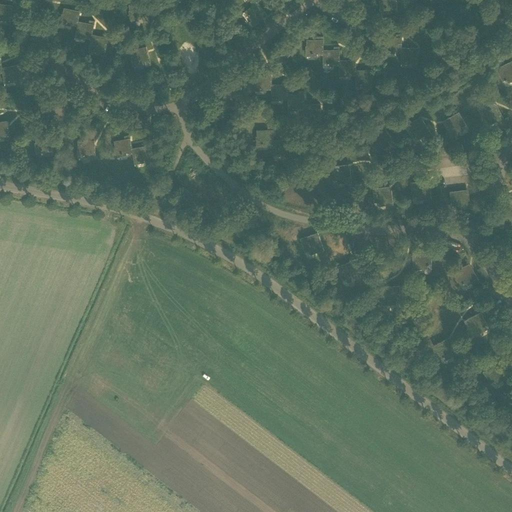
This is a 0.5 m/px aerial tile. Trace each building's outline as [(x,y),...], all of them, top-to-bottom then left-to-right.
[(396,0),(380,0),(381,13),(381,9),(385,9),(387,9),(392,9),(392,13),(397,13),(396,0)] [(129,5),(132,23),(132,19),(136,18),(136,19),(137,19),(137,18),(142,17),(143,22),(148,21),(145,2),(129,5)] [(267,16),(258,3),(257,3),(253,6),(243,14),(246,12),(249,15),(248,15),(249,16),(250,16),(253,20),(249,23),(253,27),(267,16)] [(13,6),(0,4),(0,19),(1,19),(6,19),(5,24),(10,25),(13,6)] [(78,22),(81,9),(75,8),(75,11),(64,9),(61,26),(62,22),(66,23),(66,24),(67,24),(67,23),(72,24),(72,26),(77,27),(78,22)] [(92,35),(95,22),(89,21),(89,24),(78,22),(77,27),(74,40),(75,40),(76,36),(80,36),(79,37),(81,37),(86,38),(86,39),(91,40),(92,35)] [(91,40),(88,53),(89,53),(89,49),(93,50),(95,51),(95,50),(100,51),(99,55),(104,56),(108,38),(92,35),(91,40)] [(396,53),(401,53),(401,48),(402,48),(402,35),(396,35),(396,38),(385,38),(385,56),(385,52),(389,52),(391,52),(396,52),(396,53)] [(318,56),(323,56),(323,51),(323,37),(318,37),(318,40),(307,40),(307,58),(307,55),(311,54),(311,55),(313,55),(313,54),(318,54),(318,56)] [(130,51),(135,69),(134,65),(138,64),(140,64),(140,63),(145,62),(146,67),(151,65),(146,47),(130,51)] [(334,50),(323,51),(323,56),(323,69),(324,69),(324,65),(328,65),(329,65),(329,64),(334,64),(334,66),(339,66),(339,61),(340,61),(339,47),(334,47),(334,50)] [(418,48),(402,48),(401,48),(401,53),(401,66),(401,62),(405,62),(405,63),(407,63),(407,62),(412,62),(412,67),(418,67),(418,48)] [(350,60),(340,61),(339,61),(339,66),(339,79),(340,79),(340,75),(344,75),(346,75),(350,74),(350,76),(355,76),(356,76),(356,71),(356,57),(350,57),(350,60)] [(511,65),(509,62),(496,69),(499,76),(502,75),(505,82),(511,79),(511,65)] [(3,73),(2,73),(5,86),(4,82),(8,81),(9,82),(10,82),(10,81),(15,80),(16,85),(21,84),(18,66),(2,68),(3,73)] [(356,76),(355,76),(356,89),(356,85),(360,85),(362,85),(367,85),(367,89),(372,89),(372,70),(356,71),(356,76)] [(255,75),(255,93),(256,93),(256,89),(260,89),(260,90),(262,90),(261,89),(266,89),(266,90),(271,90),(272,90),(271,85),(272,85),(271,72),(266,72),(266,75),(255,75)] [(288,95),(288,82),(282,82),(282,85),(272,85),(271,85),(272,90),(271,90),(272,103),(272,99),(276,99),(276,100),(278,100),(278,99),(283,99),(283,100),(288,100),(288,95)] [(304,105),(304,91),(299,92),(299,95),(288,95),(288,100),(288,113),(288,109),(292,109),(292,110),(294,110),(294,109),(299,109),(299,110),(304,110),(304,105)] [(492,104),(478,110),(482,117),(484,116),(488,123),(495,120),(497,122),(504,119),(497,105),(495,106),(493,106),(492,104)] [(304,110),(304,123),(305,123),(305,119),(309,119),(309,120),(311,120),(310,119),(315,119),(316,123),(321,123),(320,105),(304,105),(304,110)] [(459,112),(446,120),(447,122),(447,124),(444,125),(452,138),(459,134),(457,132),(464,128),(460,120),(463,119),(459,112)] [(405,127),(409,133),(411,132),(415,139),(422,135),(424,137),(430,133),(423,120),(421,122),(419,121),(417,119),(405,127)] [(0,136),(4,136),(5,141),(10,140),(8,122),(0,122),(0,136)] [(273,141),(274,141),(273,127),(268,127),(268,130),(257,131),(257,149),(258,149),(258,145),(262,145),(263,145),(268,144),(268,146),(273,146),(274,146),(273,141)] [(384,127),(372,135),(373,137),(372,139),(370,140),(378,153),(385,149),(383,146),(390,142),(386,135),(388,134),(384,127)] [(52,136),(35,137),(37,155),(37,151),(41,151),(41,152),(43,151),(48,150),(48,155),(53,155),(52,136)] [(128,155),(133,154),(132,149),(130,136),(124,137),(125,140),(114,142),(117,160),(118,159),(117,155),(121,155),(123,155),(123,154),(127,153),(128,155)] [(290,140),(274,141),(273,141),(274,146),(273,146),(274,159),(274,155),(278,155),(280,155),(280,154),(285,154),(285,159),(290,159),(290,140)] [(78,142),(79,160),(80,160),(79,156),(83,156),(83,157),(85,156),(90,155),(90,160),(96,159),(94,141),(78,142)] [(148,146),(132,149),(133,154),(135,167),(135,163),(139,162),(139,163),(140,162),(145,161),(146,165),(151,164),(148,146)] [(346,165),(331,166),(332,174),(334,174),(335,182),(344,182),(344,184),(351,183),(350,169),(348,169),(346,168),(346,165)] [(425,181),(410,183),(411,191),(414,190),(415,199),(423,198),(424,200),(431,199),(429,185),(427,185),(425,184),(425,181)] [(387,187),(372,189),(373,197),(376,196),(377,205),(385,204),(386,206),(393,205),(391,190),(389,191),(387,190),(387,187)] [(464,190),(450,192),(451,200),(453,200),(454,208),(463,207),(463,210),(471,209),(469,194),(466,194),(465,193),(464,190)] [(507,201),(499,214),(506,218),(507,215),(511,218),(511,200),(511,202),(509,202),(507,201)] [(300,239),(303,246),(305,246),(308,254),(316,251),(317,253),(324,251),(319,237),(317,238),(315,237),(314,234),(300,239)] [(415,255),(412,255),(413,270),(421,270),(421,267),(429,267),(429,258),(431,258),(431,251),(416,251),(416,254),(415,255)] [(351,262),(337,267),(340,275),(342,274),(345,281),(353,278),(354,281),(361,278),(356,264),(354,265),(352,264),(351,262)] [(466,266),(453,273),(457,279),(459,278),(463,286),(470,282),(472,284),(478,280),(471,267),(469,268),(467,268),(466,266)] [(384,291),(381,291),(382,306),(389,306),(389,303),(398,303),(397,294),(400,294),(400,286),(385,287),(385,289),(384,291)] [(481,313),(467,319),(469,321),(468,323),(466,325),(473,338),(479,334),(478,332),(486,328),(482,321),(484,319),(481,313)] [(447,339),(434,346),(437,353),(439,352),(443,359),(451,355),(452,358),(459,354),(452,341),(450,342),(448,341),(447,339)] [(495,364),(482,372),(487,379),(489,377),(494,384),(501,379),(502,381),(509,377),(500,365),(498,366),(496,366),(495,364)]
